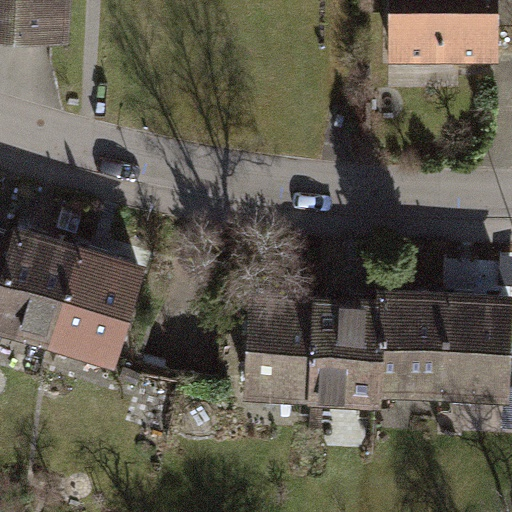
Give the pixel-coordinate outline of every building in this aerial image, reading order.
[(0,0),(0,20),(89,24),(89,0),(0,0)] [(405,0),(404,92),(450,93),(451,70),(507,71),(508,0),(405,0)] [(29,238),(1,329),(63,348),(95,244),(33,225),(29,238)] [(0,229),(0,331),(1,329),(29,238),(0,229)] [(95,244),(63,348),(124,366),(156,262),(95,244)] [(461,297),(398,294),(397,306),(392,401),(456,404),(461,297)] [(511,299),(461,297),(456,404),(511,406),(511,299)] [(333,303),(268,300),(263,403),(328,407),(333,303)] [(397,306),(333,303),(328,407),(392,410),(392,401),(397,306)]
